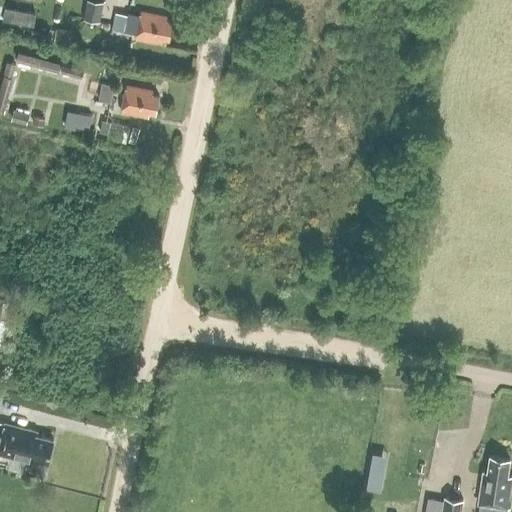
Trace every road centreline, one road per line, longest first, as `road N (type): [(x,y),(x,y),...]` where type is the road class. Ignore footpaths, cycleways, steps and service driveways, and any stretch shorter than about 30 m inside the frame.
road 1 (track): [(109,511),(214,0)]
road 2 (track): [(388,358),(149,317)]
road 3 (unclassified): [(511,380),(388,358)]
